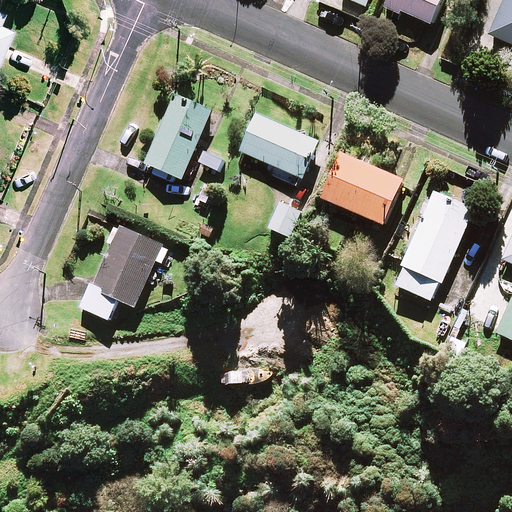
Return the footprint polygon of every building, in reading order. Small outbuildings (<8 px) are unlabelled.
[(371,0),(346,0),(367,9),(371,0)] [(444,0),(390,0),(387,7),(433,27),(444,0)] [(511,0),(508,0),(492,38),(511,46),(511,0)] [(71,38),(45,28),(41,38),(67,48),(71,38)] [(214,114),(178,98),(148,166),(184,182),(214,114)] [(321,146),(258,117),(242,153),(275,168),(272,176),(301,189),(321,146)] [(405,183),(343,156),(323,201),(386,228),(405,183)] [(475,212),(436,195),(397,288),(433,303),(441,284),(444,285),(475,212)] [(304,216),(281,205),(269,230),(291,241),(304,216)] [(170,249),(122,228),(96,285),(93,284),(82,309),(110,322),(119,302),(137,310),(157,263),(163,266),(170,249)] [(511,244),(504,262),(511,265),(511,304),(498,335),(511,340),(511,244)]
